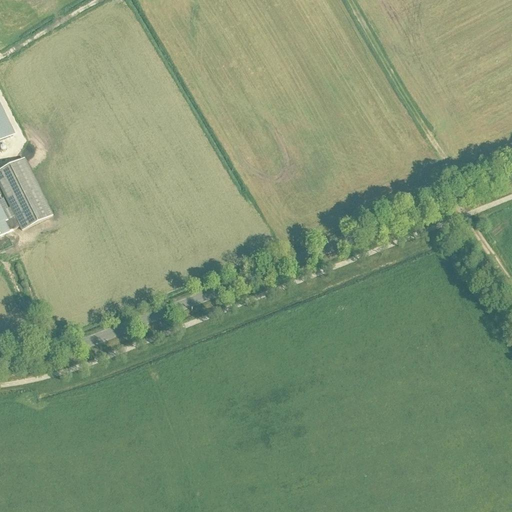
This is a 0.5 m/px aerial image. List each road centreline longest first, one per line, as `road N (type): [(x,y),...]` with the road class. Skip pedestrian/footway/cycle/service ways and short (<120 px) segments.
road 1 (tertiary): [(0,365),(60,352),(511,176)]
road 2 (unknown): [(348,0),(454,198)]
